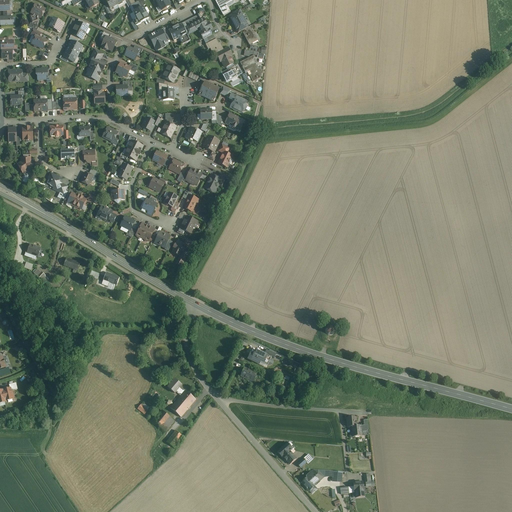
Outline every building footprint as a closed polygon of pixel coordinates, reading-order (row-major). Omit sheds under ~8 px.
[(84,0),(88,5),(88,4),(91,9),(90,9),(99,5),(99,4),(98,4),(95,0),(84,0)] [(114,0),(105,0),(108,5),(110,9),(118,5),(114,0)] [(155,0),(156,0),(159,7),(160,8),(161,7),(163,10),(161,11),(162,11),(170,7),(170,6),(166,0),(155,0)] [(232,0),(222,0),(223,0),(218,3),(223,12),(222,13),(224,16),(230,13),(225,4),(233,0),(232,0)] [(8,2),(0,3),(1,3),(0,3),(0,7),(1,8),(1,11),(4,11),(9,11),(9,7),(8,7),(8,2)] [(39,7),(35,5),(32,11),(35,12),(33,16),(31,17),(33,23),(36,22),(38,21),(37,18),(38,17),(41,18),(45,10),(39,6),(39,7)] [(143,8),(134,13),(137,19),(139,23),(141,23),(148,18),(143,8)] [(242,15),(240,11),(230,16),(233,22),(232,22),(236,29),(246,24),(241,15),(242,15)] [(4,18),(1,18),(1,21),(0,23),(0,25),(2,26),(13,26),(13,23),(11,22),(11,17),(4,18)] [(53,23),(52,22),(49,27),(57,31),(60,25),(61,22),(55,19),(53,23)] [(187,28),(184,29),(186,33),(187,35),(197,30),(197,29),(200,28),(201,31),(200,32),(203,40),(207,38),(212,36),(203,19),(200,20),(198,22),(195,23),(193,25),(190,26),(187,28)] [(33,23),(30,23),(29,27),(34,30),(37,31),(39,27),(37,27),(36,22),(33,23)] [(78,22),(77,22),(74,29),(85,34),(88,28),(86,26),(78,22)] [(182,24),(168,31),(169,31),(166,33),(167,35),(170,34),(174,41),(180,38),(179,37),(181,35),(186,33),(184,29),(182,24)] [(246,24),(236,29),(238,33),(242,31),(248,28),(246,24)] [(248,28),(242,31),(249,45),(258,40),(251,27),(248,28)] [(85,34),(74,29),(71,35),(80,39),(82,40),(85,34)] [(164,30),(158,33),(160,36),(157,38),(155,33),(149,36),(155,49),(165,44),(163,42),(169,39),(166,33),(164,29),(163,29),(164,30)] [(112,35),(104,31),(101,38),(105,40),(106,37),(110,39),(112,35)] [(186,33),(181,35),(184,40),(180,42),(182,46),(191,41),(187,35),(186,33)] [(212,36),(207,38),(209,43),(216,40),(213,35),(212,36)] [(40,38),(36,36),(35,37),(34,40),(35,41),(33,45),(35,45),(34,46),(37,47),(43,49),(47,41),(40,38)] [(110,39),(106,37),(105,40),(102,47),(103,49),(106,50),(108,50),(112,52),(117,42),(110,39)] [(209,43),(208,44),(214,56),(217,54),(223,51),(221,45),(219,46),(216,39),(216,40),(209,43)] [(5,42),(2,42),(2,45),(1,46),(1,49),(2,50),(12,50),(12,46),(14,46),(13,41),(5,42)] [(82,47),(71,42),(69,47),(79,52),(82,47)] [(143,50),(135,46),(133,50),(138,52),(138,54),(140,55),(143,50)] [(79,52),(69,47),(66,52),(77,58),(79,52)] [(133,50),(129,48),(125,56),(135,60),(138,54),(138,52),(133,50)] [(223,51),(217,54),(220,58),(221,58),(226,68),(234,64),(226,49),(223,51)] [(12,50),(2,50),(3,59),(4,59),(8,59),(13,59),(12,50)] [(103,54),(95,50),(92,57),(94,58),(90,67),(89,69),(88,70),(87,72),(87,74),(87,75),(93,78),(92,79),(97,82),(99,81),(100,78),(100,77),(106,64),(102,62),(101,62),(100,61),(103,54)] [(77,58),(66,52),(63,58),(74,63),(77,58)] [(247,61),(241,64),(241,63),(240,63),(244,71),(252,68),(256,65),(258,65),(254,57),(247,60),(247,61)] [(125,65),(121,63),(116,73),(126,78),(130,70),(131,69),(129,68),(125,66),(125,65)] [(138,68),(131,64),(129,68),(131,69),(130,70),(136,73),(138,68)] [(238,65),(222,73),(227,82),(231,80),(230,78),(237,74),(237,76),(242,74),(238,65)] [(256,65),(252,68),(254,71),(251,73),(252,75),(250,76),(253,82),(260,78),(261,70),(259,70),(256,65)] [(179,71),(170,66),(168,69),(167,69),(165,72),(176,77),(177,75),(179,71)] [(41,70),(36,70),(36,74),(38,75),(38,80),(38,78),(43,78),(43,80),(47,80),(48,80),(47,75),(47,70),(44,70),(43,69),(42,69),(41,70)] [(22,71),(9,72),(9,82),(13,81),(15,83),(28,82),(28,74),(22,75),(22,71)] [(176,77),(165,72),(164,75),(165,76),(163,79),(173,84),(175,79),(176,77)] [(199,76),(191,72),(188,78),(196,81),(199,76)] [(219,89),(205,82),(200,93),(202,94),(201,96),(211,100),(212,98),(214,99),(219,89)] [(123,87),(116,87),(117,96),(127,96),(127,88),(127,86),(123,87)] [(231,91),(223,87),(220,95),(221,94),(227,97),(227,98),(228,97),(227,97),(230,92),(231,91)] [(102,89),(94,90),(94,94),(94,100),(97,100),(97,103),(98,104),(100,104),(101,103),(105,103),(104,94),(103,94),(102,93),(102,90),(102,89)] [(162,91),(163,91),(163,101),(173,100),(173,90),(168,90),(162,91)] [(247,102),(231,95),(229,99),(234,101),(230,108),(234,110),(233,110),(236,111),(237,111),(241,113),(243,111),(245,110),(247,107),(246,104),(247,102)] [(22,96),(11,97),(11,105),(14,105),(14,106),(18,105),(22,105),(22,96)] [(211,110),(200,111),(201,120),(212,120),(211,112),(211,110)] [(173,114),(165,114),(165,120),(167,120),(166,122),(171,125),(173,120),(173,114)] [(227,120),(216,115),(216,121),(217,124),(221,127),(223,124),(225,125),(225,124),(226,124),(225,123),(227,120)] [(233,117),(229,116),(227,120),(225,123),(226,124),(226,125),(228,126),(229,125),(230,124),(233,125),(232,127),(232,129),(234,130),(236,129),(240,130),(245,122),(241,120),(237,118),(235,117),(233,117)] [(154,122),(146,118),(142,127),(151,132),(154,125),(155,123),(154,122)] [(171,125),(166,122),(161,134),(170,138),(176,127),(171,125)] [(63,126),(50,127),(51,136),(55,136),(56,137),(58,137),(59,136),(63,135),(63,126)] [(90,127),(79,128),(79,133),(78,134),(78,136),(80,137),(90,137),(90,132),(90,127)] [(16,128),(8,129),(9,142),(16,141),(16,137),(16,128)] [(32,128),(22,128),(23,134),(23,141),(33,141),(32,128)] [(118,133),(107,128),(105,134),(107,135),(105,138),(112,141),(113,142),(116,137),(118,133)] [(195,131),(190,128),(185,138),(190,141),(191,139),(193,140),(197,142),(202,133),(197,131),(197,132),(195,131)] [(218,141),(208,136),(205,143),(209,145),(206,149),(207,150),(207,149),(210,151),(211,151),(211,152),(214,153),(217,147),(216,146),(218,141)] [(119,139),(116,137),(113,142),(112,141),(111,143),(116,146),(119,139)] [(135,143),(132,141),(132,142),(125,156),(128,158),(136,161),(139,156),(141,153),(140,153),(143,147),(135,143)] [(227,147),(222,145),(218,151),(223,154),(224,154),(227,148),(227,147)] [(224,154),(223,154),(222,155),(222,156),(219,164),(226,168),(228,164),(230,165),(232,160),(230,159),(232,157),(227,154),(230,149),(229,148),(229,149),(227,148),(224,154)] [(71,150),(61,151),(61,159),(75,159),(75,153),(74,150),(71,150)] [(85,152),(83,152),(83,154),(84,154),(85,156),(83,156),(84,159),(85,159),(85,161),(86,161),(86,162),(88,163),(89,163),(90,164),(93,164),(93,162),(95,162),(95,157),(96,157),(95,152),(85,152)] [(211,152),(208,158),(213,161),(216,155),(213,154),(214,153),(211,152)] [(161,155),(158,154),(156,157),(155,157),(153,161),(158,163),(159,163),(162,164),(164,165),(166,160),(167,157),(162,155),(161,155)] [(23,159),(21,159),(21,163),(18,165),(23,173),(27,171),(30,172),(31,171),(34,165),(31,164),(30,162),(30,158),(23,159)] [(178,163),(174,160),(170,168),(175,171),(176,173),(179,174),(183,166),(179,164),(178,163)] [(132,169),(123,164),(120,171),(121,172),(120,173),(119,174),(117,176),(122,179),(123,180),(124,180),(126,181),(128,177),(130,175),(129,175),(132,169)] [(98,172),(91,169),(89,175),(93,177),(95,178),(98,172)] [(188,176),(186,180),(186,181),(189,182),(189,181),(192,182),(197,172),(196,173),(194,172),(194,171),(191,169),(188,176)] [(197,172),(192,182),(194,183),(194,184),(197,186),(202,176),(202,175),(201,174),(199,173),(199,174),(196,173),(197,172)] [(89,175),(85,173),(81,182),(88,186),(89,184),(91,184),(92,182),(91,180),(93,177),(89,175)] [(58,178),(51,174),(48,180),(51,181),(49,185),(50,185),(50,186),(51,186),(52,187),(54,187),(53,189),(58,192),(61,186),(62,182),(59,180),(59,179),(58,179),(58,178)] [(226,177),(221,174),(217,180),(221,182),(221,183),(223,184),(226,177)] [(211,176),(210,179),(209,179),(207,184),(205,188),(206,190),(209,192),(211,191),(214,193),(216,189),(217,189),(219,185),(222,186),(223,184),(221,183),(221,182),(217,180),(215,179),(215,177),(211,176)] [(160,182),(154,179),(151,183),(152,184),(150,188),(159,192),(164,184),(160,182)] [(67,188),(61,186),(58,192),(64,195),(67,188)] [(124,191),(112,192),(112,196),(110,198),(118,204),(121,201),(125,200),(124,191)] [(192,194),(186,191),(182,198),(187,200),(188,201),(185,206),(186,209),(189,211),(192,210),(192,209),(193,209),(193,208),(196,202),(198,203),(199,201),(191,197),(192,194)] [(68,192),(64,200),(64,201),(65,199),(69,201),(72,195),(72,194),(68,192)] [(169,194),(164,204),(165,205),(167,206),(168,206),(172,207),(173,208),(175,203),(177,198),(177,197),(176,196),(175,195),(173,196),(169,194)] [(72,195),(69,201),(65,199),(64,201),(68,202),(68,203),(71,205),(72,206),(75,207),(80,196),(78,195),(77,195),(77,196),(75,197),(72,195)] [(96,198),(89,195),(86,199),(94,203),(96,198)] [(80,196),(75,207),(78,209),(79,208),(82,210),(84,205),(86,205),(87,202),(86,200),(83,199),(83,198),(83,197),(80,196)] [(149,201),(148,201),(146,204),(147,206),(145,210),(153,214),(157,205),(155,204),(149,201)] [(108,211),(103,208),(101,208),(100,211),(101,212),(99,216),(102,218),(102,219),(108,222),(109,220),(112,214),(112,213),(108,211)] [(135,222),(125,217),(120,226),(129,230),(130,231),(132,228),(135,222)] [(198,223),(186,217),(180,229),(185,232),(192,235),(198,223)] [(140,229),(136,236),(137,236),(137,237),(139,238),(140,238),(143,239),(148,227),(142,224),(140,229)] [(148,227),(143,239),(145,240),(145,241),(147,242),(148,242),(149,242),(152,235),(155,230),(154,230),(148,227)] [(132,228),(130,231),(129,230),(126,235),(132,238),(136,230),(132,228)] [(165,235),(160,233),(156,242),(161,244),(160,246),(165,248),(166,245),(168,241),(169,238),(165,236),(165,235)] [(186,246),(177,242),(176,245),(175,245),(174,248),(174,249),(175,249),(173,253),(180,256),(180,257),(183,252),(186,246)] [(40,249),(31,245),(28,253),(32,255),(36,256),(37,257),(40,249)] [(183,252),(180,257),(180,256),(178,260),(183,263),(187,255),(183,253),(183,252)] [(80,263),(67,259),(64,266),(77,271),(80,263)] [(34,268),(26,264),(24,268),(32,272),(34,268)] [(92,270),(90,276),(98,280),(100,274),(92,270)] [(52,282),(43,272),(38,277),(47,286),(52,282)] [(119,278),(106,273),(103,281),(109,283),(116,286),(119,278)] [(325,332),(326,334),(327,335),(329,336),(331,336),(333,335),(334,334),(335,332),(335,330),(334,329),(333,327),(331,327),(330,326),(328,327),(326,328),(325,330),(325,332)] [(264,355),(256,351),(253,356),(251,361),(259,365),(260,362),(264,355)] [(249,370),(245,368),(244,368),(241,377),(249,380),(250,379),(254,381),(257,372),(253,371),(253,372),(249,370)] [(181,385),(175,380),(168,388),(175,394),(176,392),(179,388),(181,385)] [(184,393),(179,388),(176,392),(181,397),(184,393)] [(10,389),(0,391),(0,403),(5,402),(4,401),(13,399),(12,396),(13,396),(12,392),(11,392),(11,391),(10,389)] [(186,392),(185,391),(185,392),(181,397),(171,409),(170,409),(171,409),(180,417),(181,418),(181,417),(195,400),(196,400),(195,400),(186,392)] [(147,410),(141,404),(137,408),(143,414),(147,410)] [(174,421),(162,411),(153,421),(165,432),(174,421)] [(351,427),(356,427),(356,423),(356,418),(353,418),(352,417),(350,417),(349,418),(349,419),(348,419),(348,423),(347,423),(347,427),(348,428),(351,427)] [(356,427),(351,427),(352,438),(362,437),(362,436),(361,436),(360,426),(361,426),(356,427)] [(364,426),(361,426),(360,426),(361,436),(362,436),(369,435),(369,431),(365,432),(364,426)] [(183,437),(176,431),(167,443),(174,448),(183,437)] [(287,444),(278,453),(282,458),(283,457),(282,456),(289,451),(291,449),(292,450),(287,444)] [(289,451),(282,456),(283,457),(290,465),(296,459),(290,452),(289,451)] [(313,460),(308,455),(303,459),(306,463),(308,464),(313,460)] [(303,459),(297,465),(300,468),(306,463),(303,459)] [(323,478),(318,471),(314,471),(311,473),(319,482),(323,478)] [(344,472),(329,471),(328,477),(333,477),(332,481),(333,481),(341,482),(341,475),(343,475),(344,472)] [(319,482),(311,473),(304,480),(305,481),(302,483),(309,491),(319,482)] [(363,482),(353,483),(354,487),(354,492),(355,491),(364,491),(363,482)]
